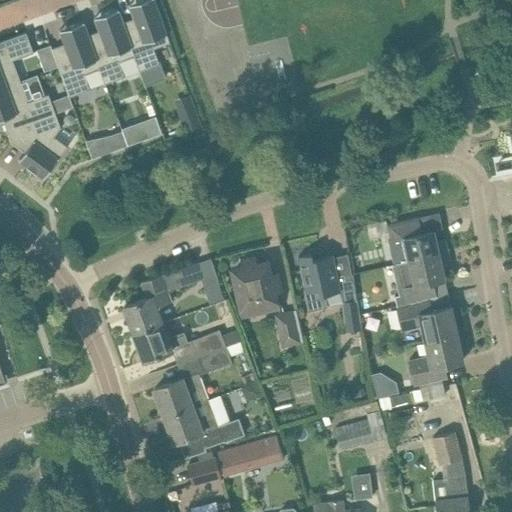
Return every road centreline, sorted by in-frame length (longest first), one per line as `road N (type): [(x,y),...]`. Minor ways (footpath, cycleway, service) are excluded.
road 1 (residential): [(455,165),(290,192),(215,218),(72,289)]
road 2 (residential): [(511,396),(474,186),(455,165)]
road 3 (residential): [(148,511),(113,388),(72,289)]
